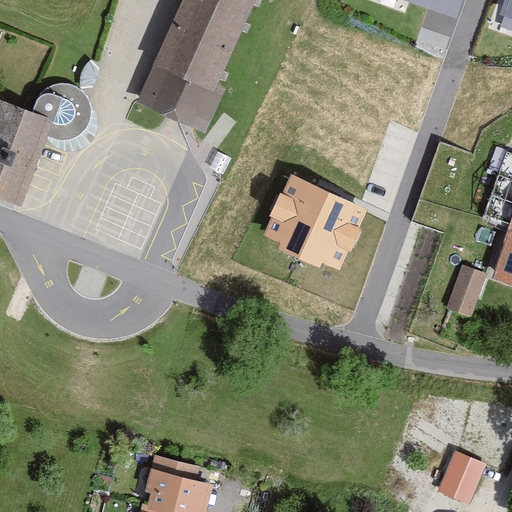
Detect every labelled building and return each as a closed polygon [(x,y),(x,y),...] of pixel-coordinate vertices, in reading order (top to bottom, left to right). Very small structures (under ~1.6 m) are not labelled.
[(189,0),(144,102),(210,132),(230,87),(224,84),(261,0),(189,0)] [(420,0),(457,13),(461,0),(420,0)] [(511,0),(504,0),(500,15),(511,19),(511,0)] [(58,120),(3,99),(0,107),(0,194),(26,204),(47,148),(49,145),(58,120)] [(511,150),(485,236),(511,244),(511,245),(502,277),(511,280),(511,150)] [(369,203),(292,169),(265,230),(341,264),(369,203)] [(491,272),(466,262),(449,304),(475,314),(491,272)] [(486,461),(453,447),(436,489),(469,502),(486,461)] [(212,511),(220,482),(159,468),(150,507),(172,511),(212,511)]
